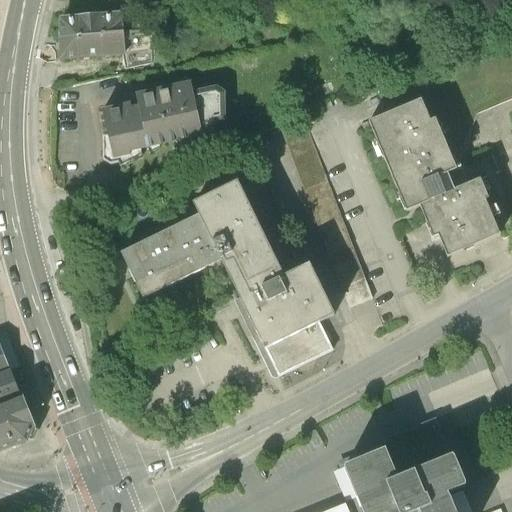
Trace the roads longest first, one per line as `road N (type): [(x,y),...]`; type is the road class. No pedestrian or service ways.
road 1 (secondary): [(109,492),(12,221),(6,109),(23,16)]
road 2 (tertiary): [(109,492),(178,473),(231,447),(485,305)]
